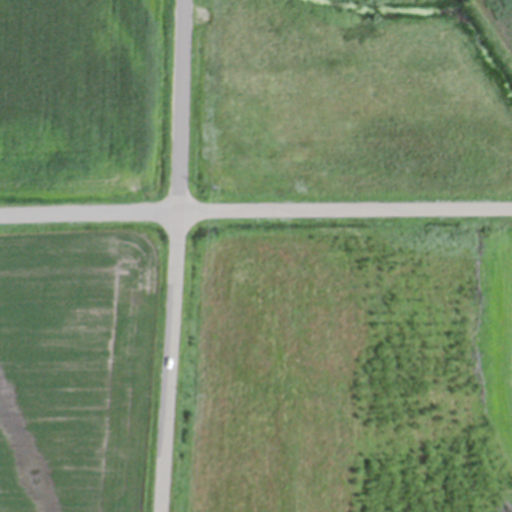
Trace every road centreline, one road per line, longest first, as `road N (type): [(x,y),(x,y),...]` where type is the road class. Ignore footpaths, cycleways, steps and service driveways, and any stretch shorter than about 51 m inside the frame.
road 1 (residential): [(158,511),(183,0)]
road 2 (residential): [(0,213),(511,206)]
